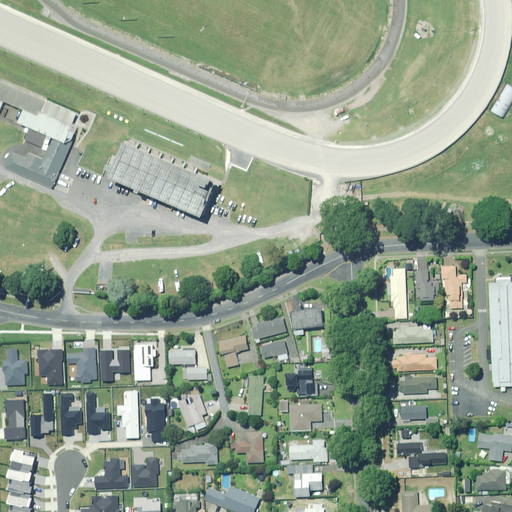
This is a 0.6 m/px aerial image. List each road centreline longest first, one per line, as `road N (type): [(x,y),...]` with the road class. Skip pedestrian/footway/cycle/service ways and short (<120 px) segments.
road 1 (tertiary): [(0,308),(66,321),(198,318),(236,308),(349,252)]
road 2 (residential): [(349,252),(363,511)]
road 3 (tertiary): [(349,252),(511,240)]
